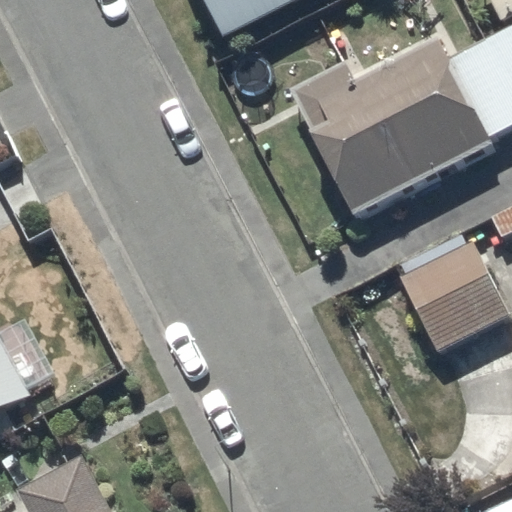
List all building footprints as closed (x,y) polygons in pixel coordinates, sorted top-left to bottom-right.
[(209,0),(227,35),(293,0),(209,0)] [(351,60),(293,90),(355,215),(494,143),(491,136),(511,125),(511,0),(491,0),(506,28),(454,57),(440,34),(358,74),(351,60)] [(460,232),(402,260),(409,275),(403,278),(440,352),(510,314),(490,272),(500,267),(486,236),(466,246),(460,232)] [(0,410),(33,391),(0,333),(0,410)] [(32,511),(110,511),(82,458),(21,490),(32,511)]
